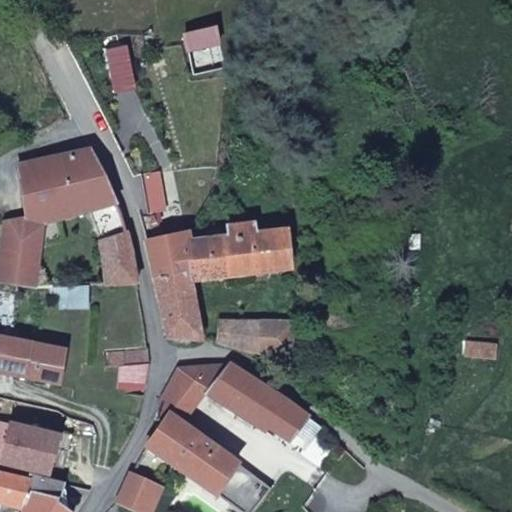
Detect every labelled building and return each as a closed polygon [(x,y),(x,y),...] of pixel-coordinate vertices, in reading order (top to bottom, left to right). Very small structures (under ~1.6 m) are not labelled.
[(4,223),(0,251),(0,282),(29,287),(33,224),(90,210),(112,205),(86,149),(16,165),(23,219),(4,223)] [(122,232),(112,205),(90,210),(97,240),(122,232)] [(223,273),(243,270),(241,227),(224,227),(223,240),(223,273)] [(279,265),(282,229),(265,231),(255,232),(254,227),(241,227),(243,270),(279,265)] [(132,281),(122,232),(97,240),(103,283),(132,281)] [(193,244),(193,234),(147,239),(154,280),(193,277),(193,244)] [(193,277),(223,273),(223,240),(193,244),(193,277)] [(192,338),(193,277),(154,280),(163,333),(192,338)] [(207,317),(202,340),(233,346),(234,318),(207,317)] [(234,318),(233,346),(245,349),(247,318),(234,318)] [(285,319),(247,318),(245,349),(255,351),(282,344),(285,319)] [(0,372),(20,377),(29,343),(0,337),(0,372)] [(20,377),(57,384),(64,349),(29,343),(20,377)] [(146,363),(143,349),(104,353),(106,367),(117,366),(146,363)] [(146,363),(117,366),(119,382),(142,382),(146,363)] [(159,406),(161,426),(169,416),(183,426),(206,395),(228,366),(176,369),(159,406)] [(285,401),(228,366),(206,395),(262,432),(265,427),(286,442),(298,427),(304,432),(312,423),(285,401)] [(161,426),(146,448),(234,511),(252,511),(271,489),(183,426),(169,416),(161,426)] [(55,436),(8,424),(0,449),(0,462),(45,474),(55,436)] [(0,503),(18,507),(26,480),(0,473),(0,503)] [(148,511),(160,489),(128,474),(115,504),(131,511),(148,511)] [(21,509),(20,511),(67,511),(54,505),(60,485),(27,476),(26,480),(18,507),(21,509)]
